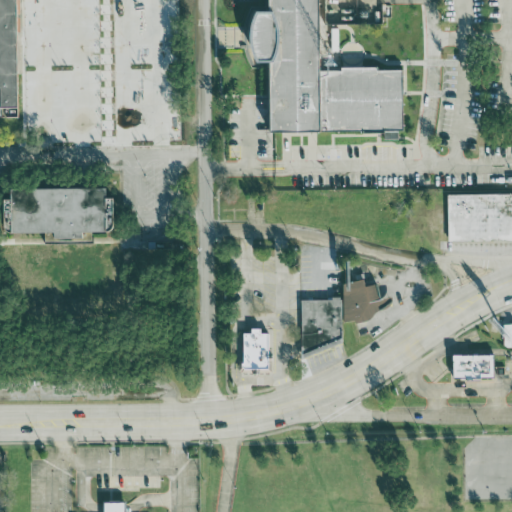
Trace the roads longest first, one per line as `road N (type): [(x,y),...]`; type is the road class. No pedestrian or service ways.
road 1 (secondary): [(0,416),(212,416),(290,405),(362,372),(476,294),(511,279)]
road 2 (residential): [(207,0),(212,416)]
road 3 (residential): [(443,262),(283,231),(207,230)]
road 4 (residential): [(290,405),(511,414)]
